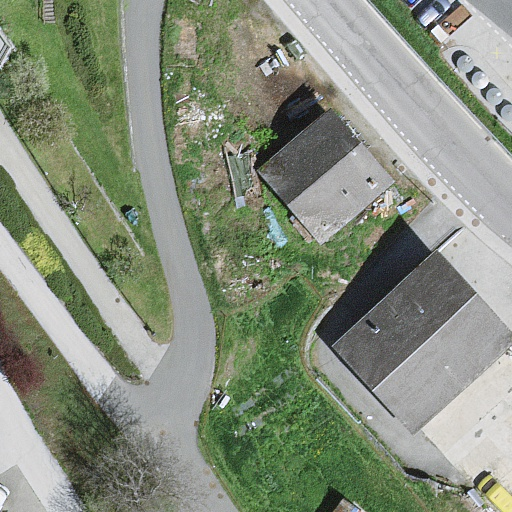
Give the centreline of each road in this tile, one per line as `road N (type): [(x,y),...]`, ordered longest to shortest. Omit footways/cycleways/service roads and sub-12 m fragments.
road 1 (residential): [(177,402),(199,371),(200,330),(144,92),(145,0)]
road 2 (secondary): [(322,0),(511,207)]
road 3 (residential): [(0,241),(119,406),(144,412),(177,402)]
road 4 (residential): [(244,511),(177,402)]
